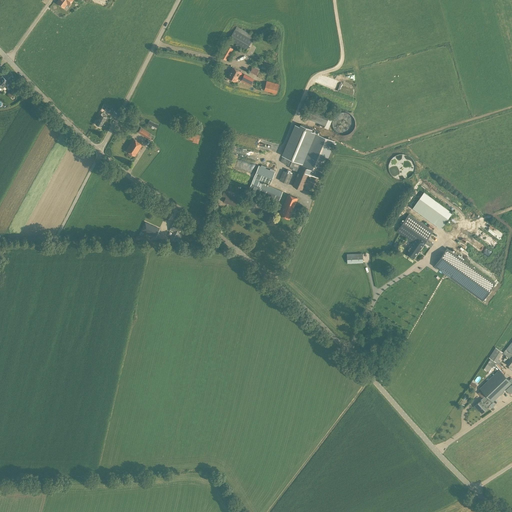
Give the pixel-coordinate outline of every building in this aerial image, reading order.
[(256,37),(237,26),(235,30),(234,29),(229,40),(247,50),(252,41),(253,41),(256,37)] [(277,33),(273,27),(264,33),(268,39),(277,33)] [(233,49),(227,45),(220,57),(227,60),(233,49)] [(271,63),(264,60),(260,68),(268,72),(271,63)] [(260,70),(252,66),(249,72),(257,75),(260,70)] [(241,71),(233,67),(230,72),(229,71),(228,73),(229,74),(227,77),(236,82),(241,71)] [(253,79),(244,74),(241,80),(250,85),(253,79)] [(279,84),(267,81),(264,91),(276,94),(279,84)] [(310,104),(305,116),(325,125),(330,112),(310,104)] [(108,114),(102,111),(95,124),(102,127),(107,117),(106,116),(108,114)] [(337,113),(333,126),(345,130),(349,117),(337,113)] [(289,168),(298,171),(300,172),(304,160),(315,133),(296,125),(281,160),(281,162),(290,165),(289,168)] [(151,134),(141,127),(138,132),(148,139),(151,134)] [(188,132),(186,138),(193,140),(192,142),(198,143),(200,135),(188,132)] [(302,190),(309,174),(320,178),(335,141),(316,133),(304,160),(300,172),(298,171),(292,185),(302,190)] [(143,144),(133,138),(131,142),(126,150),(135,156),(135,155),(135,156),(143,144)] [(412,172),(414,156),(392,154),(390,175),(402,177),(403,175),(407,176),(407,171),(412,172)] [(275,172),(259,165),(249,188),(279,201),(283,191),(268,185),(268,184),(270,184),(275,172)] [(293,174),(283,170),(279,180),(288,184),(293,174)] [(228,193),(224,191),(221,197),(225,199),(224,202),(235,206),(238,198),(227,194),(228,193)] [(412,209),(441,229),(452,213),(423,193),(412,209)] [(288,194),(283,206),(293,210),(298,198),(288,194)] [(293,210),(283,206),(281,209),(280,209),(278,214),(290,219),(292,214),(293,210)] [(433,231),(409,214),(396,231),(412,242),(405,252),(414,259),(433,231)] [(182,226),(174,221),(170,230),(173,232),(169,237),(176,240),(177,237),(179,237),(181,235),(178,234),(182,226)] [(159,228),(145,222),(141,230),(155,237),(159,228)] [(447,249),(435,265),(483,299),(494,283),(447,249)] [(363,263),(362,253),(347,254),(348,263),(363,263)] [(511,341),(503,353),(509,358),(505,362),(511,368),(511,367),(511,341)] [(503,351),(496,347),(489,358),(490,359),(484,369),(488,372),(491,367),(492,367),(503,351)] [(479,388),(485,395),(481,399),(481,400),(474,406),(477,408),(482,413),(486,409),(485,409),(490,405),(492,407),(495,405),(493,402),(505,390),(510,394),(511,392),(511,382),(499,369),(479,388)]
